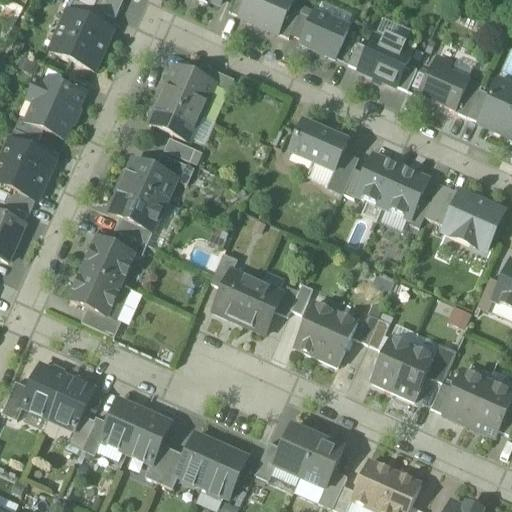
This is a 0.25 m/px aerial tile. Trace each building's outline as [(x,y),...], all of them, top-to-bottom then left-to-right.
[(105,0),(104,4),(120,11),(124,0),(105,0)] [(235,0),(229,16),(240,21),(248,0),(235,0)] [(240,21),(277,38),(287,16),(292,4),(283,0),(248,0),(240,21)] [(98,1),(93,12),(104,17),(115,22),(120,11),(104,4),(98,1)] [(99,29),(104,17),(93,12),(73,3),(68,15),(99,29)] [(324,4),(318,17),(347,30),(352,17),(324,4)] [(300,17),(310,22),(313,15),(303,10),(300,17)] [(50,55),(93,74),(104,51),(100,40),(104,31),(99,29),(68,15),(50,55)] [(299,48),(334,63),(349,31),(347,30),(318,17),(313,15),(310,22),(300,44),(299,48)] [(277,38),(288,43),(290,39),(298,21),(287,16),(277,38)] [(290,39),(300,44),(310,22),(300,17),(299,17),(298,21),(290,39)] [(382,22),(374,41),(383,45),(385,40),(404,49),(410,35),(382,22)] [(111,34),(104,31),(100,40),(104,51),(111,34)] [(358,74),(396,91),(406,69),(411,57),(402,53),(404,49),(385,40),(383,45),(374,41),(373,40),(368,52),(358,74)] [(358,74),(368,52),(357,47),(347,69),(358,74)] [(418,101),(455,117),(469,85),(466,83),(450,77),(448,75),(451,68),(437,62),(433,69),(432,68),(418,101)] [(457,62),(450,77),(466,83),(472,69),(457,62)] [(214,89),(228,96),(234,84),(201,69),(196,80),(214,88),(214,89)] [(396,91),(406,96),(416,74),(406,69),(396,91)] [(174,70),(160,102),(200,120),(214,89),(214,88),(196,80),(174,70)] [(43,133),(63,142),(82,100),(45,84),(44,86),(37,83),(35,87),(34,87),(33,89),(34,90),(28,103),(35,106),(27,124),(27,126),(43,133)] [(477,127),(511,142),(511,90),(497,84),(490,100),(478,127),(477,127)] [(467,123),(467,122),(479,95),(481,90),(470,85),(469,85),(455,117),(467,123)] [(214,89),(200,120),(215,126),(228,96),(214,89)] [(490,100),(479,95),(467,122),(478,127),(490,100)] [(190,142),(200,120),(160,102),(148,128),(189,146),(190,142)] [(205,149),(215,126),(200,120),(190,142),(205,149)] [(20,121),(14,134),(38,144),(43,133),(27,126),(27,124),(20,121)] [(333,176),(334,177),(342,159),(347,148),(303,128),(290,157),(311,167),(333,176)] [(34,155),(38,144),(14,134),(9,144),(34,155)] [(163,155),(189,166),(195,154),(169,142),(163,155)] [(0,188),(10,193),(35,204),(53,164),(34,155),(9,144),(1,162),(0,161),(0,188)] [(176,184),(187,189),(194,173),(161,159),(155,173),(176,183),(176,184)] [(326,191),(343,199),(354,173),(357,166),(342,159),(334,177),(333,176),(326,191)] [(428,184),(400,172),(373,160),(365,178),(355,200),(366,205),(382,212),(410,224),(419,202),(428,184)] [(133,163),(122,187),(166,207),(176,184),(176,183),(155,173),(133,163)] [(304,182),(326,191),(333,176),(311,167),(304,182)] [(365,178),(354,173),(343,199),(353,203),(355,200),(365,178)] [(152,236),(166,207),(122,187),(108,217),(119,222),(152,236)] [(439,189),(430,207),(424,222),(446,232),(461,199),(439,189)] [(10,193),(3,206),(28,218),(29,219),(35,204),(10,193)] [(444,236),(485,254),(502,217),(461,199),(446,232),(444,236)] [(419,233),(424,222),(430,207),(419,202),(410,224),(408,228),(419,233)] [(0,218),(23,229),(28,218),(3,206),(0,204),(0,218)] [(382,212),(366,205),(360,220),(376,227),(382,212)] [(382,212),(376,227),(403,239),(408,228),(410,224),(382,212)] [(0,262),(8,266),(24,229),(23,229),(0,218),(0,262)] [(113,235),(120,238),(147,249),(152,236),(119,222),(113,235)] [(146,249),(147,249),(120,238),(115,251),(133,260),(133,261),(140,264),(146,249)] [(84,272),(120,289),(124,280),(126,281),(131,269),(129,268),(133,261),(133,260),(115,251),(97,243),(84,272)] [(212,272),(215,258),(194,252),(190,266),(212,272)] [(210,288),(223,294),(231,276),(232,276),(237,265),(223,259),(210,288)] [(492,305),(511,313),(511,265),(510,265),(500,287),(492,305)] [(87,312),(113,324),(114,322),(127,292),(120,289),(84,272),(69,304),(87,312)] [(213,316),(239,327),(257,287),(232,276),(231,276),(223,294),(213,316)] [(477,311),(487,315),(492,305),(500,287),(490,282),(477,311)] [(282,299),(257,287),(239,327),(264,339),(275,316),(282,299)] [(302,289),(299,296),(290,315),(301,320),(312,294),(302,289)] [(287,322),(290,315),(299,296),(286,290),(282,299),(275,316),(287,322)] [(293,352),(315,361),(335,317),(313,308),(293,352)] [(81,327),(114,341),(121,325),(114,322),(113,324),(87,312),(81,327)] [(357,327),(335,317),(315,361),(337,371),(357,327)] [(356,344),(367,349),(378,324),(367,319),(356,344)] [(389,328),(378,324),(367,349),(377,354),(389,328)] [(370,386),(392,396),(412,352),(390,342),(370,386)] [(425,380),(442,387),(455,358),(438,351),(434,362),(425,380)] [(434,362),(412,352),(392,396),(414,406),(425,380),(434,362)] [(45,420),(49,422),(67,382),(40,369),(30,392),(22,410),(23,410),(26,412),(45,420)] [(443,419),(469,430),(488,387),(463,375),(443,419)] [(93,393),(67,382),(49,422),(74,433),(75,433),(81,419),(93,393)] [(1,417),(17,424),(23,410),(22,410),(30,392),(15,385),(1,417)] [(511,401),(511,397),(488,387),(469,430),(494,442),(497,434),(509,409),(511,401)] [(122,454),(126,456),(144,416),(118,405),(108,427),(100,445),(101,445),(122,454)] [(497,434),(508,439),(511,430),(511,410),(509,409),(497,434)] [(40,431),(45,420),(26,412),(21,423),(40,431)] [(169,428),(144,416),(126,456),(151,467),(151,468),(160,448),(169,428)] [(67,447),(81,454),(94,425),(81,419),(75,433),(74,433),(67,447)] [(94,425),(81,454),(94,460),(96,456),(101,445),(100,445),(108,427),(96,421),(94,425)] [(43,436),(67,447),(74,433),(49,422),(43,436)] [(275,471),(299,482),(317,442),(292,430),(282,452),(274,470),(275,471)] [(198,489),(203,491),(221,450),(195,439),(186,460),(177,479),(178,479),(182,481),(183,485),(194,490),(198,489)] [(343,453),(317,442),(299,482),(324,493),(325,493),(333,475),(343,453)] [(122,454),(101,445),(96,456),(117,466),(122,454)] [(254,479),(268,485),(275,471),(274,470),(282,452),(268,446),(267,450),(254,479)] [(145,481),(158,487),(173,454),(160,448),(151,468),(151,467),(145,481)] [(246,462),(221,450),(203,491),(207,493),(208,497),(220,502),(223,500),(228,502),(246,462)] [(186,460),(173,454),(158,487),(172,493),(178,479),(177,479),(186,460)] [(350,505),(366,511),(378,511),(395,477),(368,465),(355,495),(350,505)] [(317,507),(327,511),(332,511),(342,490),(346,481),(333,475),(325,493),(324,493),(317,507)] [(421,488),(395,477),(378,511),(409,511),(410,511),(421,488)] [(18,482),(11,496),(20,500),(27,486),(18,482)] [(324,493),(299,482),(292,496),(317,507),(324,493)] [(342,490),(332,511),(346,511),(350,505),(355,495),(342,490)] [(0,511),(16,511),(18,509),(0,501),(0,511)]
